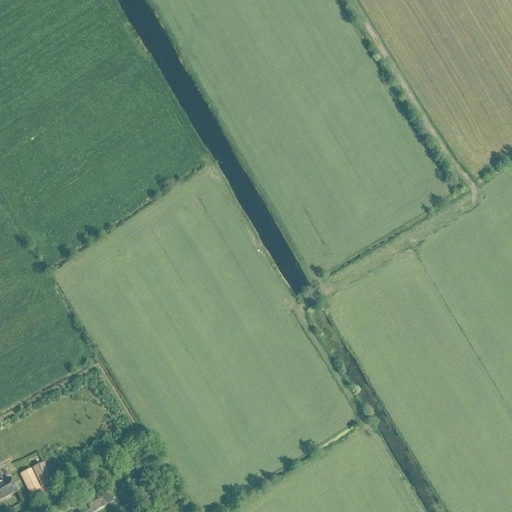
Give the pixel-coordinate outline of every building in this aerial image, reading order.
[(32,469),(41,488),(52,482),(43,463),(32,469)] [(20,475),(30,494),(39,489),(30,470),(20,475)] [(0,500),(0,501),(16,492),(9,478),(0,482),(0,500)] [(109,492),(87,503),(92,511),(113,500),(109,492)] [(50,497),(48,493),(35,499),(38,503),(50,497)] [(58,505),(57,503),(45,510),(46,511),(63,511),(71,508),(67,500),(58,505)]
